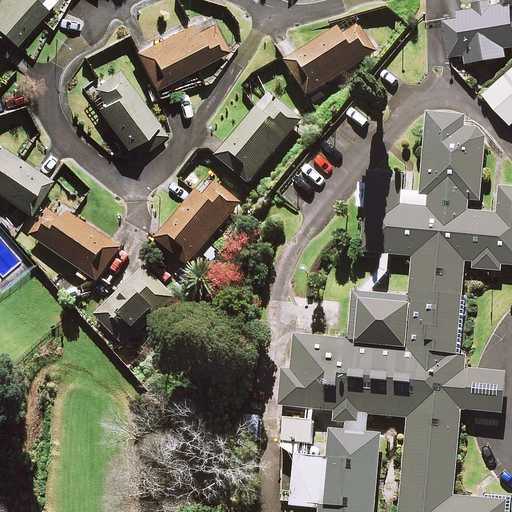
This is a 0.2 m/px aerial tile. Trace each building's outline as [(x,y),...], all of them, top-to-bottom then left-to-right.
[(0,0),(0,53),(1,55),(37,17),(47,26),(70,0),(0,0)] [(474,4),(475,8),(459,11),(461,19),(446,22),(452,57),(466,55),(467,63),(508,57),(506,48),(511,47),(511,7),(504,9),(503,4),(495,5),(494,0),(474,4)] [(504,9),(511,7),(511,0),(501,0),(503,4),(504,9)] [(193,31),(189,22),(134,48),(153,88),(227,53),(213,22),(193,31)] [(377,50),(360,24),(339,37),(335,30),(285,63),(307,97),(377,50)] [(118,70),(85,92),(131,160),(164,138),(118,70)] [(511,70),(485,95),(511,125),(511,124),(511,70)] [(300,121),(269,95),(216,157),(247,183),(300,121)] [(488,202),(490,143),(483,131),(471,130),(472,117),(434,113),(426,197),(434,197),(433,208),(409,206),(411,176),(375,172),(368,253),(419,258),(415,296),(359,291),(355,340),(303,335),(300,369),(290,368),(286,408),(415,419),(406,511),(511,511),(511,504),(484,502),(458,499),(466,412),(475,413),(505,416),(507,391),(509,371),(481,368),(472,367),(473,357),(465,356),(473,263),(480,263),(479,270),(508,273),(508,266),(511,266),(511,188),(506,188),(504,214),(475,212),(476,201),(488,202)] [(48,179),(0,146),(0,195),(26,213),(48,179)] [(239,202),(214,181),(201,197),(195,192),(156,240),(187,266),(239,202)] [(121,248),(54,204),(31,238),(97,283),(101,277),(116,256),(121,248)] [(134,336),(130,332),(151,312),(155,316),(174,297),(145,267),(95,316),(98,319),(124,346),(134,336)] [(381,511),(389,434),(337,430),(334,457),(303,455),(298,507),(326,509),(325,511),(381,511)]
